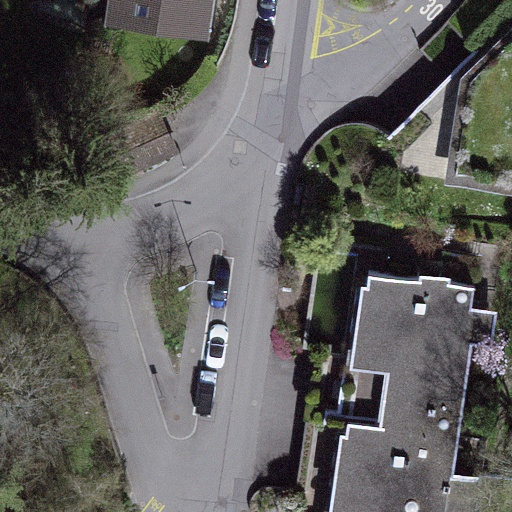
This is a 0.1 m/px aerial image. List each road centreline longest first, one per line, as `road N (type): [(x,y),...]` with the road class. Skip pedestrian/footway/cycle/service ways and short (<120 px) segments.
road 1 (residential): [(164,479),(208,468),(233,450),(265,205),(257,141)]
road 2 (residential): [(164,479),(90,246)]
road 3 (residential): [(257,141),(215,193),(155,228),(90,246)]
road 4 (residential): [(273,88),(310,91),(362,71),(439,0)]
